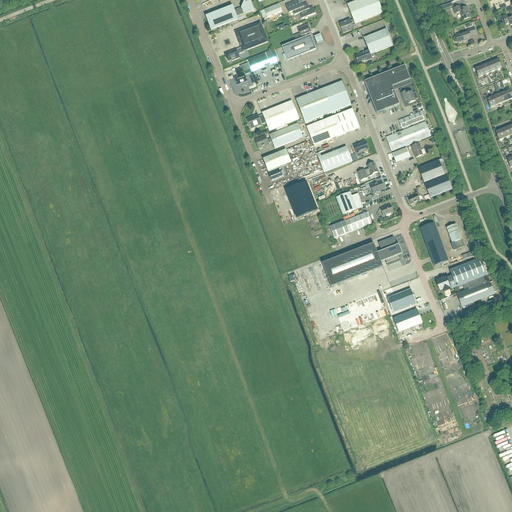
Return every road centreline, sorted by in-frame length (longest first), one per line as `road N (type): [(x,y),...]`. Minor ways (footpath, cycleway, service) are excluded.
road 1 (unclassified): [(406,220),(345,62)]
road 2 (unclassified): [(401,224),(442,329),(408,342)]
road 3 (unclassified): [(232,107),(345,62)]
